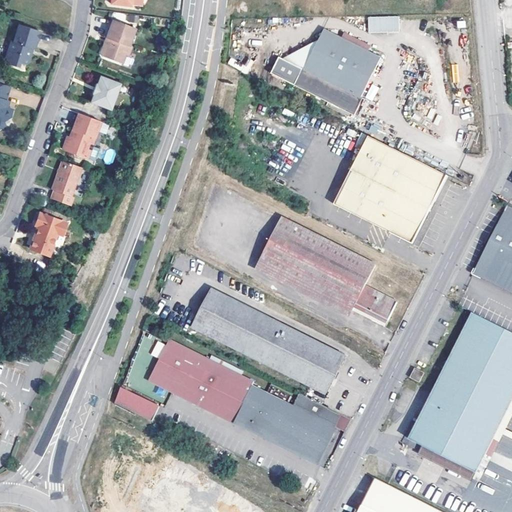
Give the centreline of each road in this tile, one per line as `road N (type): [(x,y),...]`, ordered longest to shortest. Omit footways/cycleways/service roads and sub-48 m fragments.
road 1 (unclassified): [(323,511),(500,154),(486,0)]
road 2 (secondary): [(203,0),(178,126),(82,371)]
road 3 (residential): [(83,0),(79,31),(0,230)]
road 4 (unknown): [(187,403),(339,480)]
road 5 (secondary): [(82,371),(36,457),(2,492)]
road 6 (secondary): [(55,511),(59,453),(82,371)]
